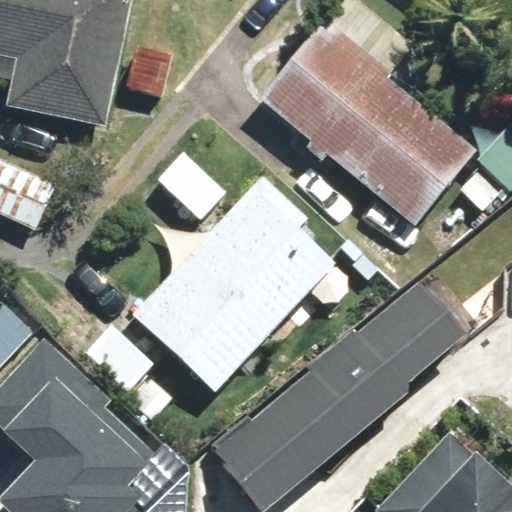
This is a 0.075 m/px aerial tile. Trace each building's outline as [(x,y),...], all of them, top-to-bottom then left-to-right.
[(0,0),(0,61),(19,64),(10,127),(104,141),(124,0),(0,0)] [(411,56),(346,0),(341,0),(247,109),(406,247),(446,201),(475,227),(499,200),(466,172),(476,161),(387,84),(411,56)] [(172,56),(128,50),(120,105),(164,111),(172,56)] [(55,193),(0,165),(0,224),(32,241),(55,193)] [(262,186),(122,321),(200,402),(330,277),(297,242),(307,232),(262,186)] [(189,463),(232,511),(266,511),(486,320),(437,264),(353,337),(337,319),(252,394),(259,402),(189,463)] [(138,511),(122,495),(152,467),(39,346),(0,381),(0,459),(24,486),(0,507),(0,511),(138,511)] [(150,380),(124,409),(176,458),(203,429),(150,380)] [(511,511),(454,456),(439,472),(422,456),(367,511),(511,511)]
